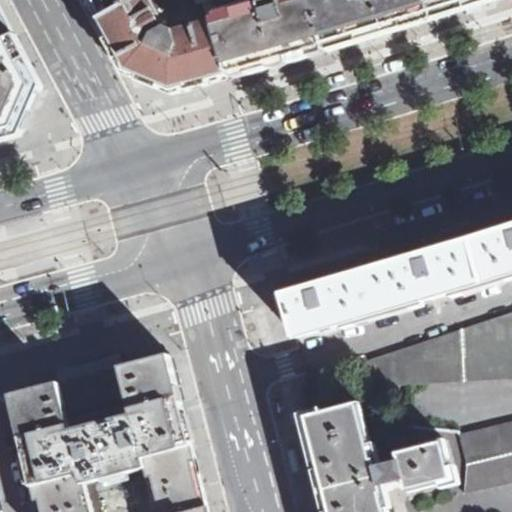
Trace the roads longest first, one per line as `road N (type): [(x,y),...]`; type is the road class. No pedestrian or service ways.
road 1 (primary): [(511,56),(136,167)]
road 2 (primary): [(192,256),(511,155)]
road 3 (residential): [(192,256),(263,511)]
road 4 (primary): [(0,306),(192,256)]
road 5 (residential): [(41,0),(136,167)]
road 6 (primary): [(136,167),(0,204)]
